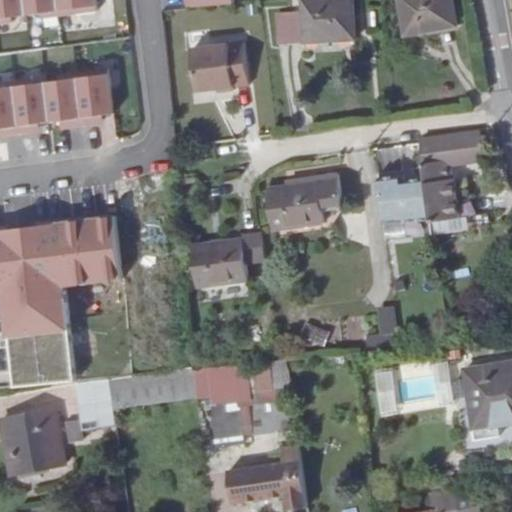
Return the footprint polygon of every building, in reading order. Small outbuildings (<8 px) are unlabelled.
[(280,19),(283,48),(357,42),(352,0),(331,0),(303,3),(304,17),(280,19)] [(400,0),(407,38),(426,35),(425,32),(457,26),(452,0),(400,0)] [(219,52),(223,94),(234,93),(234,90),(249,89),(245,46),(219,48),(219,52)] [(219,48),(192,51),(197,94),(209,92),(212,89),(217,88),(218,95),(223,94),(219,52),(219,48)] [(107,71),(0,84),(0,135),(34,131),(36,151),(68,147),(65,125),(113,119),(107,71)] [(417,138),(429,213),(458,210),(453,166),(485,162),(482,131),(417,138)] [(402,174),(379,177),(386,223),(430,217),(423,176),(403,179),(402,174)] [(270,190),(273,231),(323,225),(319,184),(270,190)] [(115,215),(0,224),(0,299),(7,383),(71,378),(63,283),(121,278),(115,215)] [(231,239),(234,282),(247,281),(242,238),(231,239)] [(195,286),(234,282),(231,239),(192,244),(195,286)] [(393,304),(376,306),(379,333),(396,331),(393,304)] [(492,423),(493,429),(511,426),(511,362),(463,367),(469,425),(492,423)] [(271,387),(266,363),(205,372),(208,396),(271,387)] [(86,379),(79,380),(81,401),(114,395),(111,377),(86,379)] [(206,400),(213,447),(240,443),(232,396),(206,400)] [(290,401),(246,406),(249,433),(293,430),(290,401)] [(58,408),(3,418),(13,472),(68,462),(58,408)] [(62,422),(68,442),(82,438),(76,417),(62,422)] [(287,506),(307,504),(298,442),(279,445),(281,459),(226,467),(231,500),(285,492),(287,506)] [(417,511),(477,511),(475,499),(459,501),(457,490),(435,493),(437,509),(417,511)] [(475,499),(477,511),(483,511),(481,498),(475,499)]
